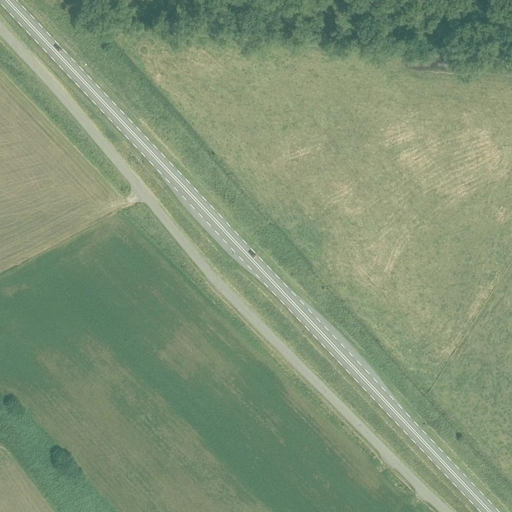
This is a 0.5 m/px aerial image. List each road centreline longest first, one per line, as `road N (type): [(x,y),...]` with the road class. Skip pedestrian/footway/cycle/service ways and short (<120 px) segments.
road 1 (primary): [(489,511),(5,0)]
road 2 (unclassified): [(445,511),(210,275),(0,30)]
